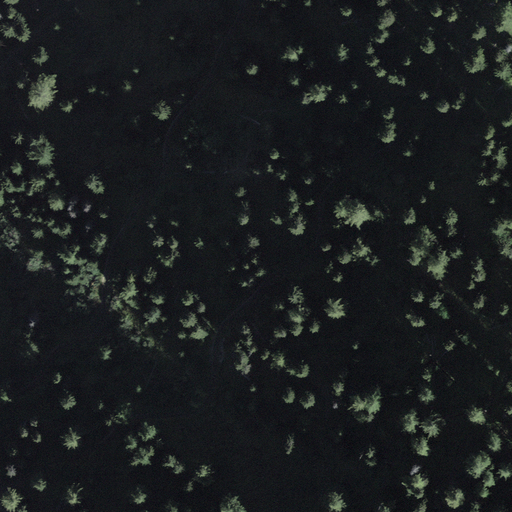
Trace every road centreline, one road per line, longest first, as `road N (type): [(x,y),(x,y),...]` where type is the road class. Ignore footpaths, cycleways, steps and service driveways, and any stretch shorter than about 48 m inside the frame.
road 1 (track): [(461,0),(423,106),(387,146),(326,186),(312,253),(259,283),(219,326),(202,401),(130,418),(93,447),(29,466),(0,487)]
road 2 (track): [(311,511),(328,464),(322,351),(363,331),(376,309),(393,198),(427,168),(460,110),(459,45),(473,0)]
road 3 (track): [(0,410),(39,375),(54,347),(96,326),(114,245),(159,176),(172,122),(205,82),(241,0)]
road 4 (track): [(511,265),(480,345),(454,382),(404,418),(386,447),(382,484),(366,511)]
